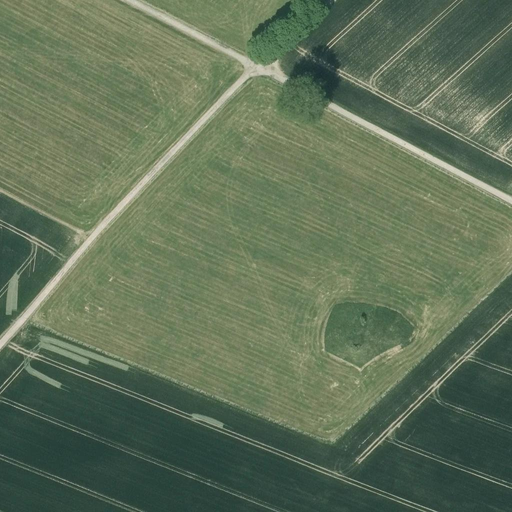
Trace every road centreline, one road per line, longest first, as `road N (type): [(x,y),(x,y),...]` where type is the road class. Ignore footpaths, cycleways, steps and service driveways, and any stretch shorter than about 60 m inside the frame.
road 1 (track): [(331,0),(224,98),(0,343)]
road 2 (track): [(511,200),(129,0)]
